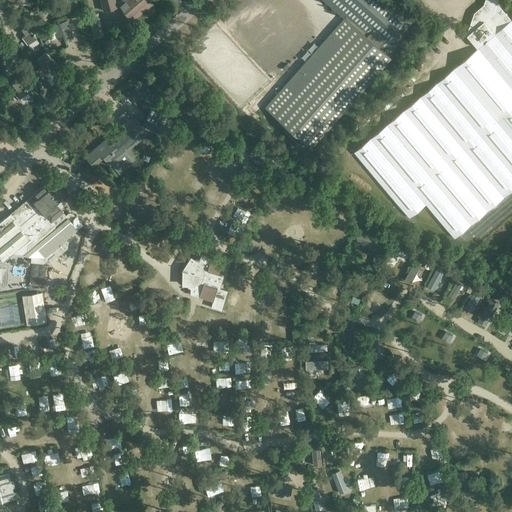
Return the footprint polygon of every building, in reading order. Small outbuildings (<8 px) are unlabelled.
[(76,0),(59,0),(65,9),(70,7),(71,8),(79,4),(76,0)] [(115,0),(100,0),(103,11),(118,7),(115,0)] [(122,0),(118,4),(130,19),(136,14),(132,10),(138,5),(144,11),(152,4),(148,0),(122,0)] [(324,0),(344,17),(383,52),(413,19),(390,0),(324,0)] [(485,0),(484,5),(482,13),(478,16),(475,29),(468,35),(478,48),(421,97),(355,152),(410,218),(426,204),(455,239),(505,197),(511,190),(511,20),(497,3),(498,0),(485,0)] [(98,12),(88,15),(94,38),(104,35),(98,12)] [(383,52),(344,17),(265,107),(311,148),(390,58),(383,52)] [(68,19),(52,25),(57,37),(63,35),(64,40),(74,36),(68,19)] [(34,33),(38,31),(31,21),(21,29),(25,34),(22,37),(28,44),(37,38),(35,35),(34,36),(33,34),(34,33)] [(51,68),(54,65),(56,63),(45,52),(37,60),(41,65),(36,70),(41,76),(42,75),(44,77),(43,78),(45,80),(54,72),(53,70),(51,68)] [(25,87),(26,87),(29,85),(21,76),(12,83),(16,89),(13,91),(20,99),(28,92),(26,89),(25,90),(24,88),(25,87)] [(174,100),(172,105),(183,111),(186,113),(188,108),(174,100)] [(164,136),(170,124),(172,121),(151,108),(142,125),(164,136)] [(94,165),(104,156),(110,164),(139,139),(148,132),(136,118),(128,126),(110,141),(107,137),(96,148),(86,156),(94,165)] [(286,126),(283,129),(290,135),(293,132),(286,126)] [(68,217),(78,229),(83,225),(76,216),(73,213),(69,212),(66,214),(61,208),(63,206),(64,201),(62,198),(65,195),(55,183),(49,188),(45,184),(40,188),(33,180),(26,185),(34,194),(10,213),(36,244),(68,217)] [(0,257),(4,262),(14,253),(23,254),(36,244),(10,213),(0,221),(0,257)] [(36,244),(23,254),(23,255),(45,257),(51,252),(53,255),(59,255),(68,248),(68,242),(66,239),(78,229),(68,217),(36,244)] [(360,236),(358,243),(380,249),(382,242),(360,236)] [(193,259),(184,270),(185,284),(191,285),(190,294),(213,301),(217,288),(220,289),(224,275),(222,274),(226,261),(203,254),(198,262),(193,259)] [(422,266),(415,262),(405,280),(412,283),(422,266)] [(437,267),(427,286),(433,289),(444,271),(437,267)] [(366,290),(368,282),(347,278),(346,286),(366,290)] [(448,296),(454,299),(463,284),(457,280),(448,296)] [(482,294),(477,291),(468,306),(473,309),(482,294)] [(47,323),(42,293),(22,296),(26,326),(47,323)] [(497,306),(492,303),(483,318),(489,320),(497,306)] [(422,315),(415,312),(412,317),(419,321),(422,315)] [(422,320),(418,329),(426,333),(430,324),(422,320)] [(453,336),(446,332),(443,338),(450,341),(453,336)] [(487,353),(481,349),(478,355),(484,358),(487,353)] [(360,384),(366,382),(360,364),(353,366),(360,384)] [(237,369),(237,380),(248,380),(248,369),(237,369)] [(290,391),(289,384),(274,386),(275,393),(290,391)] [(320,410),(327,409),(325,391),(318,392),(320,410)] [(67,440),(78,439),(77,424),(66,425),(67,440)] [(313,465),(321,465),(320,444),(315,443),(311,445),(313,465)] [(0,502),(5,501),(15,498),(8,473),(0,475),(0,502)]
